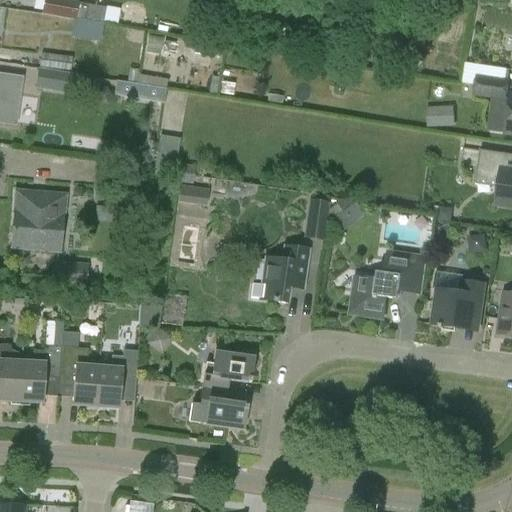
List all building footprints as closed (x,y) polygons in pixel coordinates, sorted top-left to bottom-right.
[(75,21),(78,3),(62,0),(44,0),(42,15),(75,21)] [(282,28),(250,19),(244,41),(276,50),(282,28)] [(176,57),(178,37),(150,34),(148,54),(176,57)] [(38,69),(35,88),(76,94),(79,75),(38,69)] [(0,124),(16,126),(23,77),(0,73),(0,124)] [(140,73),(138,83),(165,90),(168,80),(140,73)] [(506,101),(509,81),(476,75),(473,96),(506,101)] [(118,83),(116,95),(163,103),(165,90),(118,83)] [(429,126),(456,125),(455,105),(428,106),(429,126)] [(511,154),(479,150),(475,176),(498,180),(494,205),(511,207),(511,154)] [(179,186),(177,202),(207,207),(209,190),(179,186)] [(16,191),(14,211),(13,211),(11,248),(59,252),(61,214),(62,196),(42,195),(42,196),(33,196),(33,192),(16,191)] [(328,198),(309,194),(303,239),(324,242),(329,203),(328,203),(328,198)] [(95,206),(94,222),(112,224),(114,208),(103,207),(95,206)] [(283,245),(281,261),(265,259),(261,284),(260,284),(257,300),(286,305),(288,289),(304,292),(311,250),(283,245)] [(387,251),(383,274),(377,273),(376,281),(361,279),(359,294),(354,293),(351,314),(382,318),(385,299),(397,300),(398,292),(422,296),(428,257),(387,251)] [(50,285),(86,289),(88,264),(53,261),(50,285)] [(433,289),(436,290),(431,326),(477,332),(484,285),(462,282),(463,276),(436,273),(433,289)] [(511,294),(503,293),(497,335),(511,337),(511,294)] [(80,331),(64,331),(65,321),(51,320),(49,344),(79,345),(80,331)] [(0,402),(20,403),(22,363),(22,355),(10,350),(10,346),(0,345),(0,402)] [(34,364),(22,363),(20,403),(42,404),(43,396),(58,397),(60,348),(45,347),(44,352),(35,351),(34,364)] [(58,397),(72,398),(71,406),(95,408),(98,368),(87,367),(88,350),(60,348),(58,397)] [(111,357),(110,369),(98,368),(95,408),(118,410),(119,402),(134,403),(138,352),(123,351),(122,357),(111,357)] [(227,392),(229,381),(250,384),(253,360),(214,354),(212,365),(205,364),(202,389),(227,392)] [(225,404),(227,392),(202,389),(200,406),(192,404),(189,423),(203,425),(203,426),(243,431),(246,407),(225,404)]
